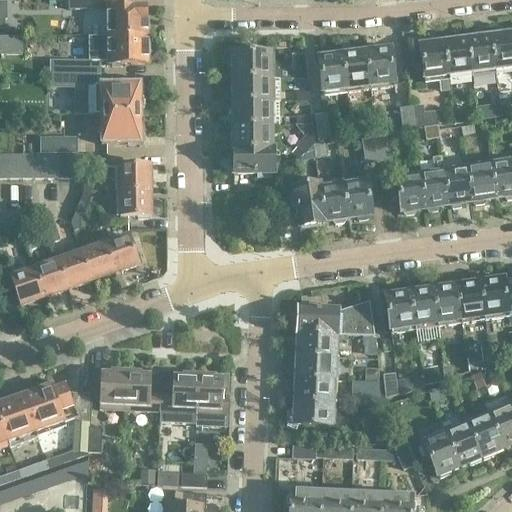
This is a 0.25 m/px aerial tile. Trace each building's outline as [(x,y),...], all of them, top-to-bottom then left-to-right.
[(67,0),(68,11),(93,11),(93,0),(67,0)] [(106,37),(148,36),(147,32),(148,31),(148,27),(147,26),(146,7),(105,8),(106,37)] [(511,73),(511,41),(511,36),(509,33),(500,34),(498,38),(489,39),(493,76),(511,73)] [(99,75),(100,64),(107,64),(107,66),(148,65),(148,60),(149,56),(149,46),(148,43),(148,36),(106,37),(90,37),(91,62),(49,62),(49,75),(99,75)] [(493,76),(489,39),(486,36),(478,37),(476,41),(465,42),(470,79),(493,76)] [(0,56),(22,57),(21,38),(0,38),(0,56)] [(470,79),(465,42),(463,39),(455,40),(453,44),(443,45),(448,82),(470,79)] [(448,82),(443,45),(434,46),(431,43),(423,44),(420,48),(419,48),(423,83),(424,83),(424,85),(438,83),(439,93),(449,92),(448,82)] [(370,92),(393,89),(393,88),(394,88),(390,51),(365,54),(370,91),(370,92)] [(370,92),(370,91),(365,54),(342,57),(346,95),(370,92)] [(232,82),(274,82),(308,82),(304,56),(291,56),(291,72),(274,72),(274,55),(272,55),(232,56),(232,59),(230,60),(230,69),(232,71),(232,82)] [(323,98),(346,95),(342,57),(318,60),(322,97),(322,96),(323,98)] [(99,86),(99,75),(49,75),(49,76),(64,76),(64,89),(73,89),(74,117),(99,116),(140,116),(140,86),(99,86)] [(233,104),(274,104),(274,82),(232,82),(232,83),(230,85),(231,93),(233,95),(233,104)] [(297,103),(308,103),(310,103),(309,94),(297,94),(297,103)] [(233,128),(274,127),(274,104),(233,104),(233,107),(231,109),(231,117),(233,119),(233,128)] [(437,128),(440,128),(438,113),(423,114),(422,107),(410,108),(414,131),(423,130),(437,128)] [(401,133),(414,131),(410,108),(399,110),(401,133)] [(299,127),(313,127),(311,111),(298,112),(299,127)] [(453,125),(465,124),(463,114),(452,116),(453,125)] [(317,142),(318,142),(329,141),(326,115),(314,116),(317,142)] [(99,116),(99,146),(141,146),(140,116),(99,116)] [(275,151),(275,149),(274,149),(274,127),(233,128),(233,130),(231,132),(231,140),(233,142),(233,152),(275,151)] [(423,130),(425,143),(439,141),(437,128),(423,130)] [(314,145),(312,130),(312,129),(295,148),(296,149),(291,155),(299,162),(304,156),(305,157),(314,145)] [(372,140),(375,165),(391,163),(387,137),(372,140)] [(70,156),(78,156),(78,139),(39,140),(39,156),(45,156),(58,156),(70,156)] [(358,168),(364,167),(375,165),(372,140),(360,141),(361,142),(352,144),(353,152),(356,152),(358,168)] [(233,176),(256,176),(256,181),(271,181),(271,176),(275,176),(275,174),(280,174),(280,162),(278,161),(278,151),(275,151),(233,152),(233,176)] [(0,181),(8,181),(8,156),(0,156),(0,181)] [(8,181),(21,181),(21,156),(8,156),(8,181)] [(21,181),(33,181),(33,156),(21,156),(21,181)] [(33,181),(46,181),(45,156),(39,156),(33,156),(33,181)] [(46,181),(58,181),(58,156),(45,156),(46,181)] [(58,181),(70,181),(70,156),(58,156),(58,181)] [(82,181),(82,156),(78,156),(70,156),(70,181),(82,181)] [(100,156),(82,156),(82,181),(82,194),(91,194),(92,179),(100,179),(100,156)] [(511,201),(511,160),(489,164),(494,201),(504,200),(506,202),(511,201)] [(472,204),(466,167),(465,167),(464,161),(458,161),(459,168),(443,171),(443,172),(449,208),(451,211),(460,210),(461,206),(472,204)] [(485,203),(494,201),(489,164),(466,167),(472,204),(475,207),(483,206),(485,203)] [(150,193),(149,177),(149,168),(117,168),(117,193),(150,193)] [(449,208),(443,172),(443,171),(420,174),(425,211),(428,214),(437,213),(438,209),(449,208)] [(415,213),(425,211),(420,174),(395,177),(395,179),(396,179),(401,215),(402,215),(405,218),(414,217),(415,213)] [(367,222),(368,218),(371,218),(365,181),(345,183),(345,185),(350,221),(356,220),(358,223),(367,222)] [(350,221),(345,185),(345,183),(321,186),(321,184),(318,185),(324,224),(332,223),(334,226),(343,225),(345,221),(350,221)] [(324,226),(324,224),(318,185),(290,188),(291,192),(289,192),(291,208),(296,207),(299,230),(324,226)] [(117,193),(117,219),(137,218),(137,221),(148,221),(148,218),(150,218),(150,193),(117,193)] [(91,197),(91,194),(82,194),(79,203),(88,207),(91,197)] [(83,218),(88,207),(79,203),(74,214),(83,218)] [(77,231),(83,218),(74,214),(70,224),(73,232),(77,231)] [(52,245),(60,242),(55,229),(47,232),(52,245)] [(103,244),(114,275),(138,267),(127,236),(103,244)] [(28,253),(36,250),(31,237),(23,240),(28,253)] [(91,283),(114,275),(103,244),(80,252),(91,283)] [(68,291),(91,283),(80,252),(57,260),(68,291)] [(44,300),(68,291),(57,260),(33,269),(44,300)] [(20,308),(44,300),(33,269),(9,277),(20,308)] [(478,285),(483,322),(508,319),(508,317),(503,281),(501,281),(500,279),(488,281),(488,283),(478,285)] [(483,322),(478,285),(477,282),(464,284),(465,287),(454,288),(459,326),(483,322)] [(459,326),(454,288),(454,286),(441,288),(441,290),(431,292),(436,329),(459,326)] [(436,329),(431,292),(430,289),(418,291),(419,293),(408,295),(414,332),(436,329)] [(414,332),(408,295),(398,296),(398,294),(385,296),(386,298),(385,298),(390,335),(391,336),(414,332)] [(335,338),(339,338),(374,338),(369,303),(368,303),(368,305),(336,315),(336,313),(298,311),(296,336),(297,336),(335,338)] [(339,338),(335,338),(297,336),(297,345),(295,345),(294,357),(297,357),(338,359),(339,338)] [(373,353),(374,340),(359,339),(358,352),(373,353)] [(337,382),(338,359),(297,357),(296,368),(294,368),(293,380),(295,380),(337,382)] [(468,372),(487,369),(486,357),(467,360),(468,372)] [(423,386),(442,383),(439,367),(420,370),(423,386)] [(444,381),(454,379),(452,369),(442,371),(444,381)] [(124,413),(126,373),(110,373),(110,375),(101,375),(99,411),(124,413)] [(160,414),(161,374),(149,373),(149,374),(126,373),(124,413),(160,414)] [(196,416),(198,377),(174,376),(174,374),(161,374),(160,414),(196,416)] [(368,383),(378,384),(379,376),(368,375),(368,383)] [(416,378),(395,382),(394,375),(382,377),(385,401),(420,390),(416,378)] [(475,386),(481,384),(477,375),(471,378),(475,386)] [(198,377),(195,427),(223,427),(225,381),(213,380),(213,377),(198,377)] [(336,405),(337,382),(295,380),(295,391),(293,391),(292,403),(294,403),(336,405)] [(378,397),(378,384),(368,383),(367,396),(378,397)] [(60,425),(47,388),(45,387),(39,389),(39,392),(32,394),(45,431),(60,425)] [(47,388),(60,425),(76,420),(65,387),(52,391),(51,387),(48,388),(47,388)] [(426,393),(432,405),(440,403),(435,390),(426,393)] [(423,408),(432,405),(426,393),(419,396),(423,408)] [(29,436),(45,431),(32,394),(16,400),(29,436)] [(14,442),(29,436),(16,400),(6,403),(4,402),(0,403),(14,442)] [(0,446),(14,442),(0,403),(0,446)] [(335,429),(336,405),(294,403),(294,414),(292,413),(291,426),(293,426),(293,427),(335,429)] [(399,426),(411,422),(406,406),(394,410),(399,426)] [(511,417),(507,406),(487,414),(502,451),(511,446),(511,417)] [(493,455),(502,451),(487,414),(465,423),(481,460),(482,459),(483,462),(494,458),(493,455)] [(479,460),(481,460),(465,423),(443,432),(444,434),(459,469),(468,465),(469,468),(480,463),(479,460)] [(70,454),(73,462),(87,457),(86,455),(88,425),(73,424),(71,453),(70,454)] [(101,455),(102,430),(89,430),(88,455),(101,455)] [(459,469),(444,434),(443,432),(421,442),(421,443),(423,447),(420,448),(424,458),(427,457),(435,479),(439,478),(440,480),(450,476),(449,473),(459,469)] [(382,448),(382,434),(357,433),(356,447),(382,448)] [(194,472),(209,473),(210,444),(195,443),(194,472)] [(315,462),(315,460),(315,449),(292,448),(291,461),(315,462)] [(355,462),(363,462),(363,470),(377,471),(378,463),(398,464),(402,472),(414,467),(406,448),(394,448),(393,453),(356,451),(355,462)] [(315,449),(315,460),(352,462),(352,451),(315,449)] [(58,467),(73,462),(70,454),(55,459),(58,467)] [(42,473),(48,471),(58,467),(55,459),(39,465),(42,473)] [(27,478),(42,473),(39,465),(24,470),(27,478)] [(12,484),(20,481),(27,478),(24,470),(9,476),(12,484)] [(154,484),(155,471),(141,471),(140,483),(154,484)] [(0,487),(12,484),(9,476),(0,478),(0,487)] [(193,490),(194,477),(181,476),(181,489),(193,490)] [(194,477),(193,490),(206,490),(206,477),(194,477)] [(285,508),(289,508),(289,511),(414,511),(415,502),(411,502),(411,495),(290,490),(290,498),(286,498),(285,508)] [(110,506),(111,492),(93,491),(93,505),(110,506)] [(205,510),(206,496),(165,495),(163,511),(203,511),(204,510),(205,510)]
